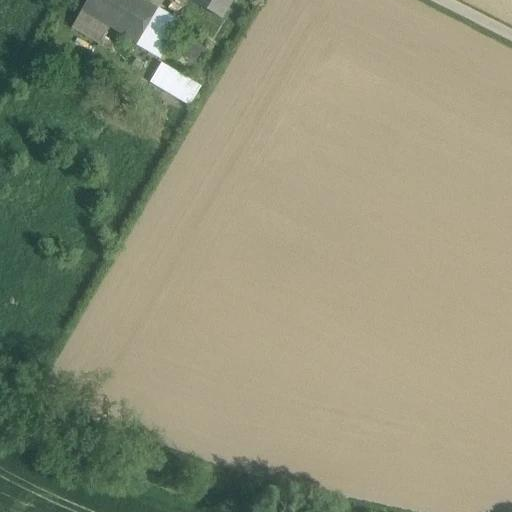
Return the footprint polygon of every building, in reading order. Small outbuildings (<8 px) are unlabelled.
[(156,10),(138,0),(87,0),(81,12),(122,37),(136,45),(156,10)] [(232,0),(191,0),(190,2),(221,20),(232,0)] [(179,25),(156,10),(136,45),(159,59),(179,25)] [(122,37),(81,12),(71,28),(112,52),(122,37)] [(199,88),(160,65),(150,82),(189,105),(199,88)]
